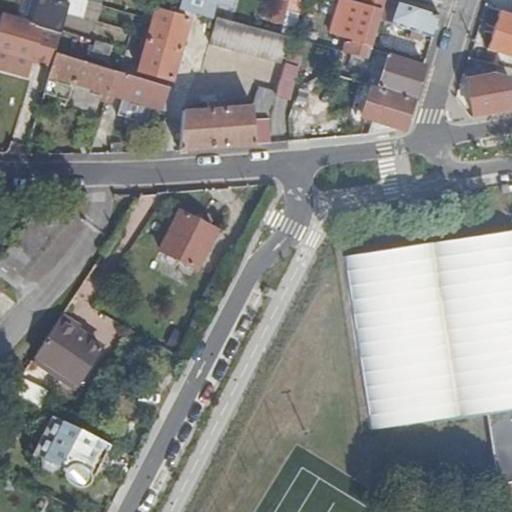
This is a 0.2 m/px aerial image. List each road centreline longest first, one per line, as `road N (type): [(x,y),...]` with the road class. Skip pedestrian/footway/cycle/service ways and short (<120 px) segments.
road 1 (residential): [(128,511),(252,265),(292,225),(302,158)]
road 2 (residential): [(0,168),(302,158)]
road 3 (residential): [(465,0),(423,139)]
road 4 (residential): [(302,158),(423,139)]
